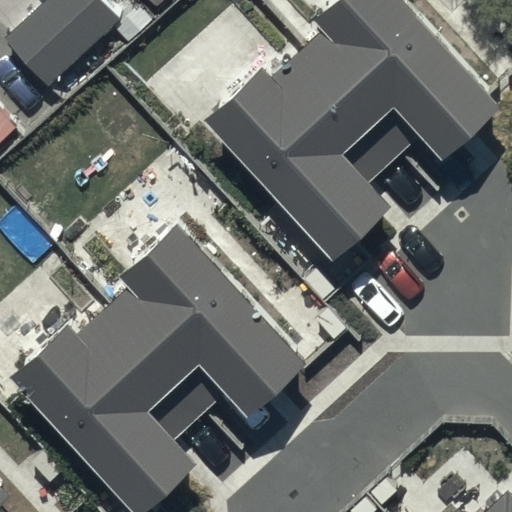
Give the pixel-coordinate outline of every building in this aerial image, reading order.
[(125,15),(110,0),(47,0),(10,36),(54,82),(125,15)] [(505,88),(425,0),(318,0),(208,99),(336,240),(505,88)] [(0,88),(0,141),(36,109),(10,80),(0,88)] [(314,347),(186,206),(17,358),(145,499),(314,347)] [(0,511),(34,511),(0,476),(0,511)] [(511,511),(511,484),(482,511),(470,511),(461,501),(449,511),(511,511)]
